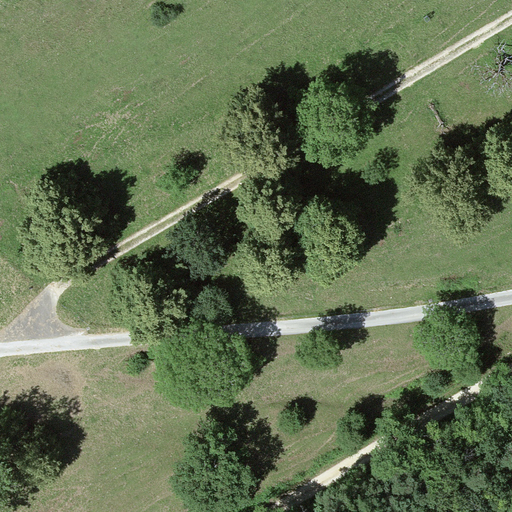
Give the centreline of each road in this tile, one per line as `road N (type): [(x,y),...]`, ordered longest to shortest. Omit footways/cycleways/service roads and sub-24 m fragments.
road 1 (track): [(36,346),(36,319),(52,292),(511,16)]
road 2 (track): [(511,297),(378,318),(0,350)]
road 3 (track): [(511,373),(266,511)]
